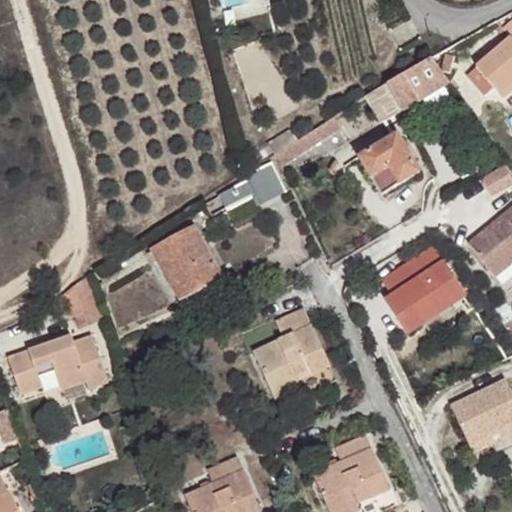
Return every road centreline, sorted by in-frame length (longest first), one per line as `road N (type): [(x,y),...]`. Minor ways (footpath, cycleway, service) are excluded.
road 1 (track): [(0,313),(49,294),(78,266),(84,236),(14,0)]
road 2 (residential): [(313,276),(435,511)]
